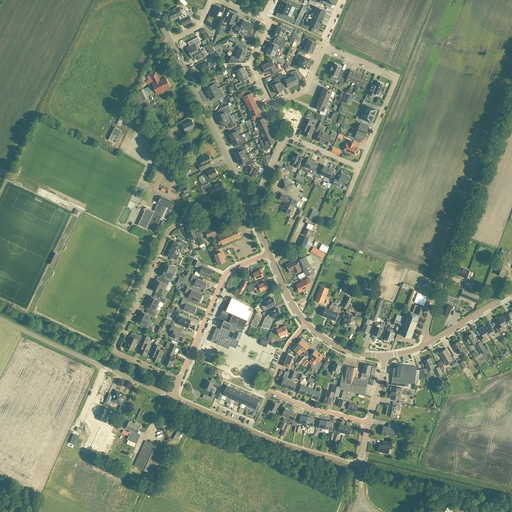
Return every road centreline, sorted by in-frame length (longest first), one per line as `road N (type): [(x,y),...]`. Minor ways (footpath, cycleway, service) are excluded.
road 1 (unclassified): [(181,382),(119,355),(116,344),(170,228),(245,199)]
road 2 (residential): [(428,342),(428,320),(500,122)]
road 3 (residential): [(361,466),(290,447),(174,398)]
road 4 (unclassified): [(174,398),(0,319)]
road 5 (unclassified): [(306,324),(287,345),(273,393),(368,423)]
road 6 (unclassified): [(324,46),(397,76),(359,167)]
road 7 (tertiary): [(245,199),(170,40)]
road 8 (residential): [(181,382),(228,273),(269,254)]
